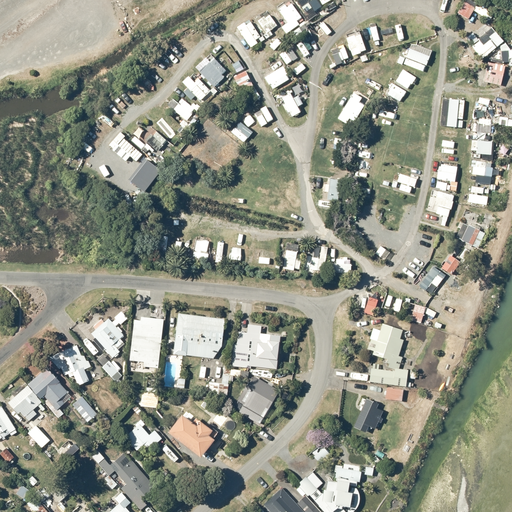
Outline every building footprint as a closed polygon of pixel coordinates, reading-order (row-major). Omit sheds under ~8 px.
[(205,58),(193,68),(212,90),(224,80),(220,75),(223,72),(213,61),(210,64),(205,58)] [(505,67),(488,63),(483,83),(501,87),(505,67)] [(161,171),(142,159),(126,181),(144,194),(161,171)] [(477,249),(484,233),(463,223),(456,237),(461,239),(460,241),(477,249)] [(457,261),(449,255),(440,269),(448,275),(457,261)] [(402,297),(388,292),(384,304),(399,308),(402,297)] [(372,316),(378,298),(366,294),(360,312),(372,316)] [(421,322),(425,306),(415,304),(411,319),(421,322)] [(109,318),(92,333),(111,355),(123,344),(119,340),(125,335),(118,328),(128,319),(122,313),(112,322),(109,318)] [(223,346),(225,318),(178,313),(174,354),(216,358),(223,346)] [(159,367),(165,318),(142,315),(141,319),(136,318),(131,360),(144,361),(145,366),(159,367)] [(389,323),(383,321),(380,329),(373,327),(365,353),(386,359),(385,362),(389,363),(387,367),(395,370),(396,367),(399,368),(403,357),(401,354),(406,338),(402,337),(405,327),(399,325),(401,317),(392,315),(389,323)] [(276,368),(280,334),(260,332),(261,326),(251,325),(250,332),(239,331),(235,363),(276,368)] [(424,340),(428,330),(419,325),(414,336),(424,340)] [(83,355),(79,346),(54,357),(59,368),(62,367),(66,376),(74,374),(79,387),(92,381),(87,369),(91,365),(83,355)] [(116,380),(123,375),(104,352),(95,359),(102,367),(99,370),(108,380),(111,378),(116,380)] [(71,392),(49,366),(29,382),(44,399),(44,397),(53,407),(71,392)] [(395,370),(372,368),(370,382),(406,386),(409,369),(399,368),(396,367),(395,370)] [(245,370),(230,369),(229,376),(245,377),(245,370)] [(279,389),(256,374),(248,388),(244,386),(239,401),(245,404),(243,412),(259,420),(279,389)] [(226,396),(229,376),(222,375),(221,383),(208,381),(206,393),(226,396)] [(29,382),(7,402),(18,413),(21,411),(30,421),(38,413),(34,408),(44,399),(29,382)] [(404,390),(386,387),(385,398),(403,401),(404,390)] [(157,394),(132,393),(131,406),(156,408),(157,394)] [(100,415),(83,396),(74,404),(90,423),(100,415)] [(367,398),(354,425),(366,430),(368,426),(374,428),(379,422),(381,423),(383,418),(381,417),(384,411),(378,408),(378,404),(367,398)] [(2,405),(0,405),(0,440),(17,431),(2,405)] [(216,432),(183,409),(168,430),(201,453),(216,432)] [(142,423),(125,435),(141,455),(163,438),(156,429),(150,434),(142,423)] [(45,436),(37,426),(29,433),(38,442),(45,436)] [(324,446),(314,456),(321,464),(332,454),(324,446)] [(15,458),(5,448),(0,453),(0,458),(7,466),(15,458)] [(165,490),(124,449),(110,462),(99,456),(94,458),(145,509),(165,490)] [(374,468),(367,466),(366,474),(372,475),(374,468)] [(311,472),(300,482),(325,511),(332,511),(338,507),(342,507),(345,505),(350,505),(352,492),(348,491),(350,479),(360,481),(362,471),(337,468),(335,478),(337,479),(336,481),(328,480),(326,489),(323,489),(322,492),(318,488),(323,484),(311,472)] [(56,505),(69,492),(60,483),(47,496),(56,505)] [(31,492),(23,484),(14,494),(22,501),(31,492)] [(283,485),(261,505),(267,511),(307,511),(298,502),(283,485)] [(114,503),(105,511),(104,511),(140,511),(132,511),(128,508),(133,502),(122,490),(112,500),(114,503)] [(320,511),(305,495),(298,502),(307,511),(320,511)]
